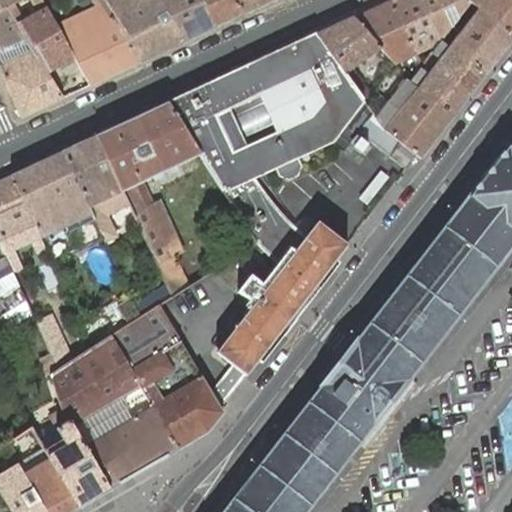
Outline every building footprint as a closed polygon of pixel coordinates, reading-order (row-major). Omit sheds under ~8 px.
[(0,0),(0,9),(5,7),(20,0),(0,0)] [(63,98),(90,85),(57,25),(43,0),(30,0),(38,13),(20,21),(17,15),(11,18),(25,39),(33,50),(63,98)] [(90,85),(140,62),(100,0),(91,0),(95,6),(57,25),(90,85)] [(100,0),(140,62),(185,41),(160,0),(100,0)] [(160,0),(185,41),(214,27),(202,0),(160,0)] [(202,0),(214,27),(242,15),(235,0),(202,0)] [(235,0),(242,15),(272,0),(235,0)] [(390,1),(354,17),(382,49),(391,61),(393,63),(410,55),(414,54),(421,68),(423,66),(391,0),(390,1)] [(423,66),(431,55),(428,47),(443,39),(424,0),(391,0),(423,66)] [(424,0),(443,39),(454,26),(447,12),(453,9),(459,20),(472,3),(470,1),(468,0),(424,0)] [(511,0),(468,0),(470,1),(472,3),(480,9),(511,33),(511,0)] [(0,9),(0,50),(25,39),(11,18),(5,7),(0,9)] [(511,40),(511,33),(480,9),(453,43),(448,39),(441,48),(446,52),(417,89),(454,116),(487,72),(511,40)] [(453,9),(447,12),(454,26),(459,20),(453,9)] [(354,17),(317,34),(346,74),(352,70),(376,53),(386,65),(391,61),(382,49),(354,17)] [(231,74),(168,104),(200,155),(251,235),(256,243),(281,261),(291,248),(296,253),(307,238),(300,232),(295,227),(284,216),(274,204),(264,192),(254,178),(276,167),(281,176),(290,179),(298,175),(302,166),(298,157),(333,141),(359,105),(364,99),(346,74),(317,34),(276,53),(254,64),(231,74)] [(23,116),(63,98),(33,50),(25,39),(0,50),(0,67),(21,116),(23,116)] [(410,55),(418,71),(421,68),(414,54),(410,55)] [(391,71),(396,66),(393,63),(391,61),(386,65),(391,71)] [(346,74),(364,99),(365,101),(370,95),(352,70),(346,74)] [(402,108),(385,129),(400,142),(416,154),(421,158),(454,116),(417,89),(414,85),(409,90),(401,83),(389,98),(402,108)] [(167,285),(168,287),(173,297),(189,287),(174,256),(181,253),(157,201),(151,204),(141,181),(149,178),(173,167),(200,155),(168,104),(97,137),(122,190),(129,205),(137,220),(167,285)] [(385,129),(373,113),(360,132),(391,156),(400,142),(385,129)] [(97,137),(62,152),(95,220),(102,236),(105,242),(116,236),(106,215),(129,205),(122,190),(97,137)] [(511,139),(222,511),(306,511),(511,246),(511,139)] [(391,156),(406,169),(416,154),(400,142),(391,156)] [(39,163),(12,176),(41,239),(64,227),(67,234),(74,248),(102,236),(95,220),(62,152),(39,163)] [(393,169),(390,174),(396,179),(400,175),(393,169)] [(12,176),(0,181),(0,244),(6,256),(14,275),(21,272),(9,247),(29,237),(38,257),(47,253),(41,239),(12,176)] [(235,366),(246,375),(347,246),(318,224),(310,235),(307,238),(296,253),(286,265),(270,287),(258,278),(245,294),(247,296),(251,299),(247,305),(252,310),(219,352),(235,366)] [(103,238),(102,236),(74,248),(67,234),(65,235),(73,252),(103,238)] [(256,243),(251,235),(237,243),(243,252),(256,243)] [(291,248),(281,261),(286,265),(296,253),(291,248)] [(6,256),(0,259),(0,300),(8,310),(26,301),(14,275),(6,256)] [(167,285),(135,306),(141,317),(159,306),(173,297),(168,287),(167,285)] [(141,317),(111,337),(141,387),(149,401),(178,449),(209,431),(223,412),(220,407),(213,395),(159,306),(141,317)] [(51,314),(35,321),(51,356),(67,349),(51,314)] [(92,349),(58,370),(50,376),(61,409),(62,411),(73,428),(120,399),(132,419),(84,447),(110,490),(178,449),(149,401),(141,387),(111,337),(92,349)] [(88,341),(54,362),(58,370),(92,349),(88,341)] [(235,366),(213,395),(220,407),(246,375),(235,366)] [(120,399),(73,428),(84,447),(132,419),(120,399)] [(35,433),(47,453),(49,457),(79,508),(110,490),(84,447),(73,428),(62,411),(61,409),(60,407),(49,414),(53,422),(35,433)] [(46,511),(71,511),(79,508),(49,457),(23,473),(46,511)] [(0,495),(10,511),(46,511),(23,473),(19,467),(0,478),(0,495)]
